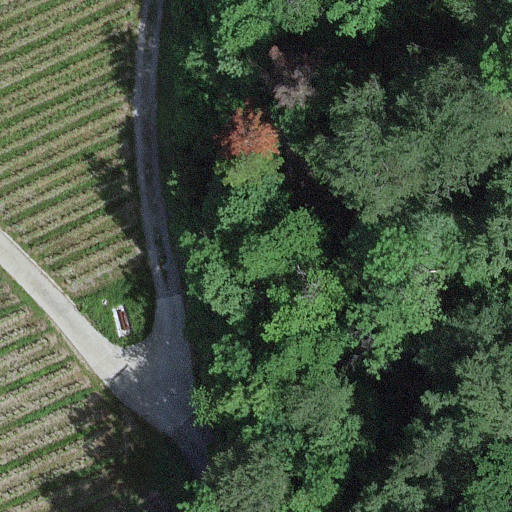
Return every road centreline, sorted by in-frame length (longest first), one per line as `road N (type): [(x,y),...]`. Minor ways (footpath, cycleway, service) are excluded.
road 1 (track): [(153,0),(144,111),(173,353),(157,367),(129,369),(0,245)]
road 2 (unclassified): [(310,0),(297,157),(310,317),(346,511)]
